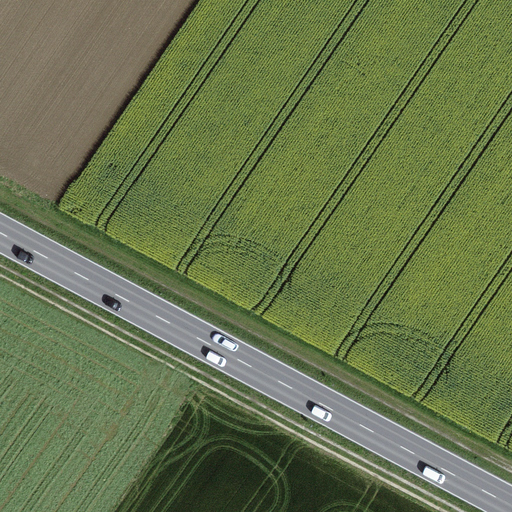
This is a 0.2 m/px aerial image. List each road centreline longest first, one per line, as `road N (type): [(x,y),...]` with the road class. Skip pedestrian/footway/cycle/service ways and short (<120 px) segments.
road 1 (track): [(0,195),(511,468)]
road 2 (primary): [(0,231),(511,504)]
road 3 (track): [(449,511),(0,271)]
